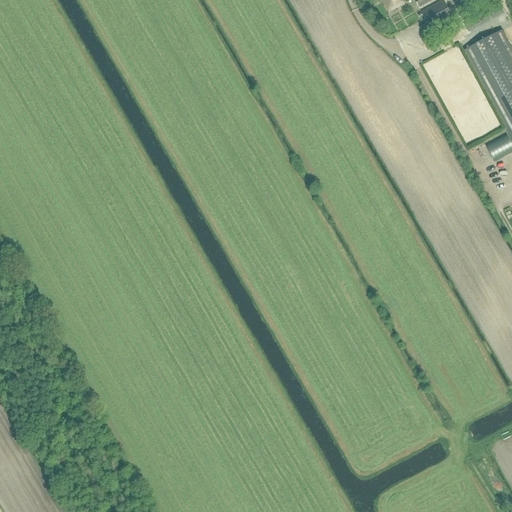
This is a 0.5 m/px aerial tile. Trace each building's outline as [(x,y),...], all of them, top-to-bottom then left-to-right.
[(381,0),(389,13),(405,4),(402,0),(381,0)] [(419,10),(437,0),(415,0),(414,1),(419,10)] [(429,28),(452,16),(444,1),(421,14),(429,28)] [(474,1),(458,9),(462,16),(478,8),(474,1)] [(501,8),(465,27),(468,32),(504,13),(501,8)] [(511,49),(503,32),(465,52),(511,139),(511,49)]
